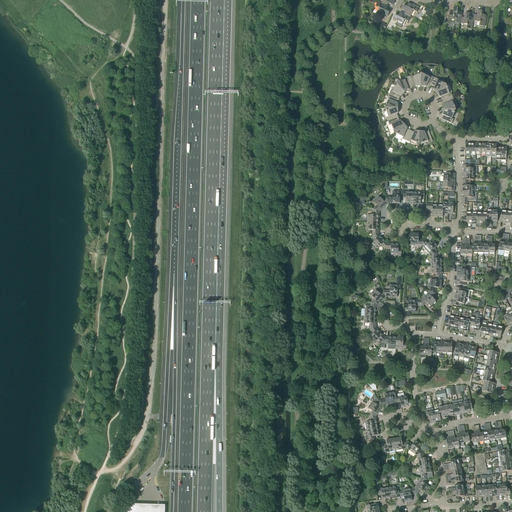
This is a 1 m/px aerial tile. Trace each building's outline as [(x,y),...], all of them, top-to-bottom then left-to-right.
[(380,4),(381,4),(377,2),(375,7),(378,9),(375,15),(381,17),(382,15),(387,17),(389,12),(386,10),(387,7),(386,6),(381,4),(380,4)] [(406,12),(404,15),(410,17),(413,11),(417,13),(419,8),(409,3),(407,7),(404,5),(401,10),(406,12)] [(460,24),(461,18),(462,13),(458,12),(459,9),(453,8),(453,12),(450,12),(448,22),(460,24)] [(474,15),(473,19),(473,21),(480,23),(479,26),(484,27),(486,16),(482,15),(483,12),(478,11),(477,16),(474,15)] [(410,17),(404,15),(400,13),(398,16),(395,15),(393,19),(397,21),(396,24),(402,27),(405,21),(408,22),(410,17)] [(471,30),(473,21),(473,19),(470,18),(470,14),(465,14),(464,18),(461,18),(460,24),(467,25),(466,29),(471,30)] [(383,32),(386,26),(379,23),(376,29),(383,32)] [(421,85),(421,74),(419,75),(418,74),(412,77),(412,75),(408,77),(412,87),(415,85),(416,86),(419,85),(419,84),(420,84),(421,84),(421,85)] [(430,87),(434,77),(430,76),(430,77),(424,75),(423,75),(421,74),(421,85),(421,84),(422,84),(423,84),(422,85),(425,87),(426,86),(430,87)] [(412,87),(408,77),(404,78),(404,80),(398,82),(398,83),(396,83),(396,84),(403,91),(404,90),(405,91),(408,89),(408,88),(412,87)] [(438,92),(445,85),(443,84),(443,83),(437,81),(438,79),(434,77),(430,87),(433,89),(433,90),(436,92),(437,91),(438,92)] [(403,91),(396,84),(395,86),(394,86),(392,91),(390,91),(388,95),(398,99),(400,95),(401,96),(403,93),(402,92),(403,91)] [(445,85),(438,92),(439,93),(439,94),(438,94),(440,97),(441,97),(442,101),(452,97),(451,93),(449,93),(447,87),(446,87),(445,85)] [(397,103),(398,99),(388,95),(386,99),(388,99),(385,105),(386,106),(385,108),(395,108),(395,107),(395,106),(396,107),(398,103),(397,103)] [(454,101),(452,97),(442,101),(444,104),(442,105),(444,108),(445,108),(445,109),(445,110),(444,110),(455,110),(454,108),(454,107),(452,101),(454,101)] [(395,108),(385,108),(386,110),(385,110),(388,116),(386,117),(387,121),(398,117),(396,114),(397,113),(396,110),(395,110),(395,109),(395,108)] [(455,110),(444,110),(445,110),(445,111),(444,112),(444,111),(442,114),(443,115),(441,119),(451,123),(453,119),(452,118),(454,113),(454,112),(455,110)] [(399,121),(398,117),(387,121),(389,125),(391,125),(393,131),(394,130),(394,132),(395,133),(402,126),(401,125),(401,124),(402,124),(400,121),(399,121)] [(406,141),(410,131),(406,129),(407,128),(404,126),(403,127),(402,126),(395,133),(397,134),(396,136),(396,138),(400,139),(402,139),(406,141)] [(419,144),(419,133),(419,134),(418,134),(417,133),(418,133),(414,131),(414,132),(410,131),(406,141),(410,142),(410,141),(416,143),(418,144),(419,144)] [(419,133),(419,144),(421,143),(421,144),(427,141),(428,143),(432,141),(428,131),(424,133),(424,131),(421,133),(421,134),(420,134),(419,134),(419,133)] [(462,171),(462,174),(473,174),(476,175),(477,166),(462,165),(462,168),(463,168),(463,171),(462,171)] [(443,173),(443,182),(453,183),(453,180),(455,180),(455,177),(455,174),(443,173)] [(473,180),(473,174),(462,174),(462,177),(465,177),(465,180),(462,179),(461,183),(468,183),(468,180),(473,180)] [(453,185),(453,183),(443,182),(443,188),(446,188),(446,191),(448,191),(454,191),(454,188),(454,185),(453,185)] [(468,186),(468,183),(461,183),(461,186),(463,186),(463,189),(462,189),(461,192),(473,192),(473,186),(468,186)] [(399,197),(402,197),(402,192),(392,191),(392,197),(386,197),(385,197),(388,203),(399,203),(399,197)] [(413,203),(413,192),(402,192),(402,197),(406,197),(406,203),(413,203)] [(424,192),(413,192),(413,203),(420,203),(420,198),(424,198),(424,192)] [(476,192),(473,192),(461,192),(461,195),(464,195),(464,197),(461,197),(461,201),(476,201),(476,192)] [(379,212),(388,203),(385,197),(382,200),(378,196),(372,202),(376,206),(373,209),(379,212)] [(432,204),(429,204),(429,210),(432,210),(432,216),(433,216),(433,215),(437,215),(437,206),(432,205),(432,204)] [(378,223),(379,212),(373,209),(373,215),(367,215),(367,223),(378,223)] [(471,223),(471,213),(466,213),(466,218),(463,218),(463,224),(467,224),(467,223),(471,223)] [(378,234),(378,223),(367,223),(367,230),(372,230),(372,237),(378,235),(378,234)] [(387,243),(378,235),(372,237),(376,240),(371,244),(377,250),(381,246),(384,249),(387,243)] [(422,246),(424,241),(418,240),(418,235),(408,235),(407,240),(411,240),(410,246),(422,246)] [(424,241),(422,246),(431,255),(436,253),(433,250),(437,246),(432,240),(428,244),(424,241)] [(387,243),(384,249),(391,249),(391,255),(401,255),(401,250),(398,249),(399,244),(387,243)] [(436,253),(431,255),(430,267),(442,267),(442,260),(436,260),(436,253)] [(442,278),(442,267),(430,267),(430,274),(436,274),(436,278),(442,278)] [(458,273),(458,276),(471,277),(471,272),(474,272),(475,271),(475,268),(457,267),(457,270),(458,270),(458,273)] [(471,282),(471,277),(458,276),(458,279),(460,279),(460,282),(456,282),(456,285),(463,285),(463,282),(471,282)] [(441,288),(442,278),(436,278),(436,281),(430,281),(430,292),(429,292),(435,295),(435,288),(441,288)] [(383,291),(385,297),(386,297),(397,297),(397,291),(400,291),(400,286),(390,285),(390,291),(383,291)] [(455,297),(465,299),(468,299),(470,291),(462,289),(456,288),(455,293),(456,293),(455,297)] [(376,306),(385,297),(383,291),(380,294),(376,290),(370,295),(374,300),(370,303),(376,306)] [(432,298),(435,295),(429,292),(420,301),(422,307),(426,303),(430,308),(436,302),(432,298)] [(464,304),(465,299),(455,297),(454,302),(453,302),(452,305),(458,306),(459,303),(464,304)] [(422,307),(420,301),(408,300),(408,306),(405,306),(405,312),(416,312),(416,306),(422,307)] [(376,317),(376,306),(370,303),(370,306),(365,306),(364,317),(376,317)] [(511,323),(511,322),(508,314),(503,317),(508,327),(509,326),(509,325),(511,323)] [(452,327),(454,317),(450,316),(449,321),(446,321),(444,327),(450,328),(450,327),(452,327)] [(475,319),(473,329),(477,329),(477,331),(478,331),(481,317),(478,316),(478,317),(476,316),(475,319)] [(376,328),(376,317),(364,317),(364,324),(370,324),(370,330),(376,328)] [(376,328),(370,330),(373,334),(369,338),(374,343),(378,339),(382,343),(384,337),(376,328)] [(395,349),(395,338),(384,337),(382,343),(388,343),(388,349),(395,349)] [(403,338),(395,338),(395,349),(406,350),(406,344),(403,344),(403,338)] [(379,401),(383,406),(397,403),(395,393),(394,392),(384,394),(385,400),(379,401)] [(395,393),(397,403),(400,403),(401,408),(412,406),(410,401),(407,401),(406,396),(398,397),(398,394),(396,395),(395,393)] [(470,400),(462,401),(462,403),(463,403),(465,412),(468,411),(469,413),(470,412),(469,409),(472,409),(470,400)] [(376,417),(383,406),(379,401),(376,405),(372,402),(367,408),(372,411),(369,416),(376,417)] [(435,421),(433,412),(433,409),(425,410),(426,418),(429,417),(430,424),(432,423),(431,422),(435,421)] [(378,428),(376,417),(369,416),(371,422),(365,423),(366,430),(378,428)] [(379,435),(378,428),(366,430),(368,437),(365,438),(365,441),(374,439),(373,436),(379,435)] [(451,437),(442,438),(443,441),(446,441),(446,444),(447,449),(453,448),(451,438),(451,437)] [(406,449),(408,443),(402,444),(401,438),(393,439),(395,450),(406,449)] [(395,450),(393,439),(386,440),(387,446),(384,446),(385,452),(395,450)] [(408,443),(406,449),(407,449),(417,456),(423,453),(418,450),(422,445),(416,441),(412,445),(408,443)] [(423,459),(423,453),(417,456),(419,467),(430,465),(429,458),(423,459)] [(432,473),(430,465),(419,467),(421,478),(427,480),(426,473),(432,473)] [(462,476),(460,470),(452,472),(453,475),(449,475),(450,478),(452,478),(462,476)] [(424,484),(427,480),(421,478),(414,489),(413,489),(417,494),(420,490),(425,493),(429,487),(424,484)] [(506,484),(501,485),(502,494),(506,494),(506,495),(510,495),(510,489),(507,489),(506,484)] [(400,497),(398,485),(388,487),(390,499),(400,497)] [(411,495),(417,494),(413,489),(401,491),(400,485),(398,485),(400,497),(403,496),(404,502),(412,501),(411,495)] [(390,499),(388,487),(381,488),(380,486),(377,486),(379,495),(382,494),(383,500),(390,499)] [(464,497),(463,491),(453,491),(453,494),(455,494),(455,497),(452,497),(452,500),(459,500),(458,497),(464,497)]
